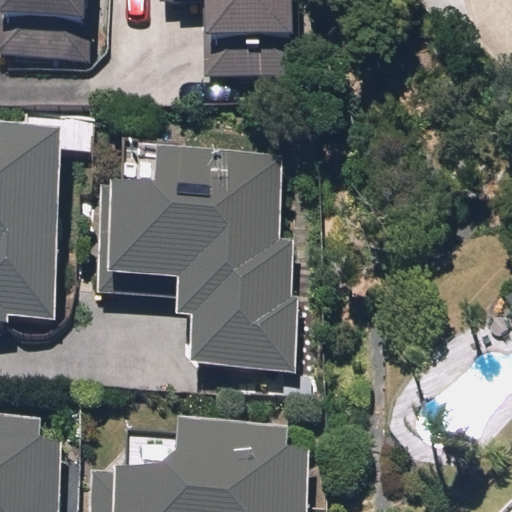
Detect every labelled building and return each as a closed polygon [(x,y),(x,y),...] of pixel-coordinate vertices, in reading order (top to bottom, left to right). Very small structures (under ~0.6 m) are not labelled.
[(78,0),(0,0),(0,72),(76,75),(78,0)] [(150,0),(151,18),(192,18),(191,89),(255,89),(255,69),(287,69),(287,0),(150,0)] [(49,161),(0,158),(0,335),(41,338),(49,161)] [(273,187),(133,177),(131,216),(93,213),(86,308),(165,314),(163,336),(183,338),(180,379),(288,387),(293,311),(284,310),(288,263),(268,262),(273,187)] [(29,463),(30,444),(0,442),(0,511),(55,511),(57,464),(29,463)] [(276,457),(117,450),(115,491),(81,489),(80,511),(298,511),(300,476),(275,475),(276,457)]
